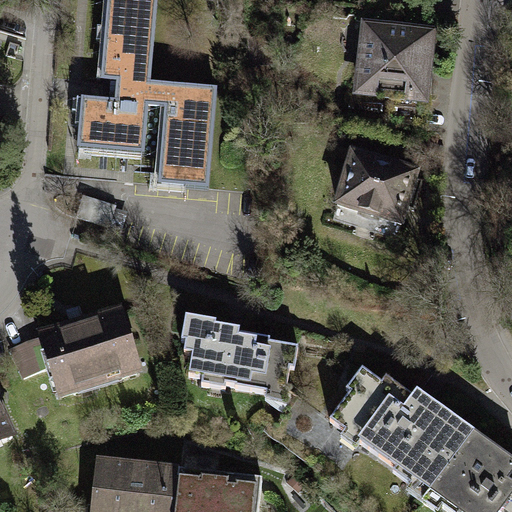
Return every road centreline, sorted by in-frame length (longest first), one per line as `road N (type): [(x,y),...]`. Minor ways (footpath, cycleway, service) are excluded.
road 1 (residential): [(473,0),(457,139),(460,278),(482,345),(511,387)]
road 2 (residential): [(0,288),(32,185),(48,0)]
